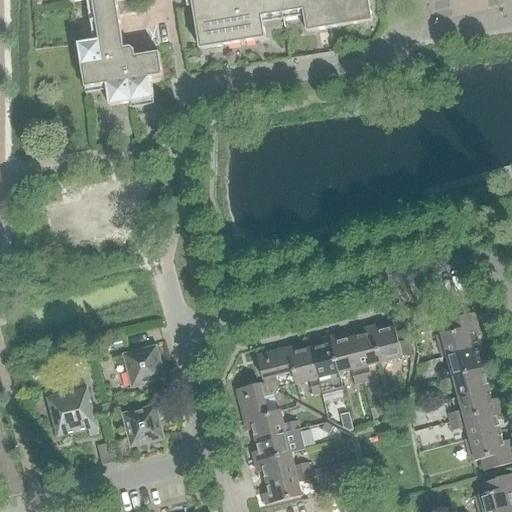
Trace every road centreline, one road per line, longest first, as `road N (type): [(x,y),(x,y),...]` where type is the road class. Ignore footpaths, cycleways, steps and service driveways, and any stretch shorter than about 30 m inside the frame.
road 1 (residential): [(179,333),(464,256),(502,283),(511,316)]
road 2 (residential): [(0,511),(209,453)]
road 3 (residential): [(209,453),(179,333)]
